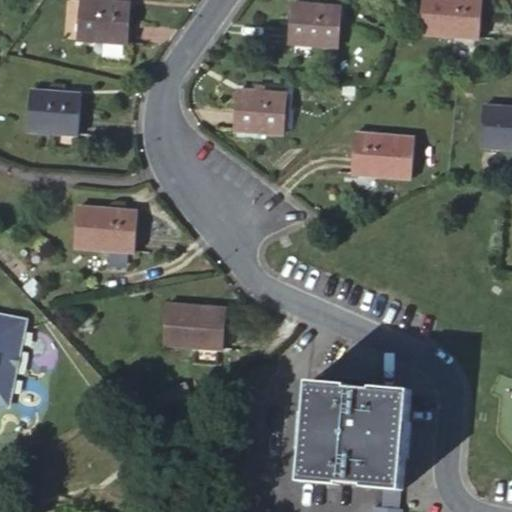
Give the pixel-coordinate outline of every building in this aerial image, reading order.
[(481,2),(455,0),(421,0),(419,36),(478,41),(481,2)] [(135,9),(86,5),(82,46),(132,50),(135,9)] [(340,13),(295,9),(291,46),(336,51),(340,13)] [(285,102),(239,98),(235,137),(281,141),(285,102)] [(84,103),(36,99),(33,140),(81,144),(84,103)] [(511,111),(485,109),(482,148),(511,150),(511,111)] [(413,146),(357,142),(353,182),(410,186),(413,146)] [(142,223),(86,219),(83,259),(139,262),(142,223)] [(229,317),(172,312),(169,352),(226,357),(229,317)] [(0,405),(4,406),(13,400),(27,332),(22,322),(0,318),(0,405)] [(354,384),(352,390),(353,394),(378,397),(379,393),(379,386),(354,384)] [(352,390),(314,387),(311,426),(306,487),(344,491),(345,488),(369,490),(369,493),(386,495),(403,496),(408,497),(411,464),(417,397),(379,393),(378,397),(353,394),(352,390)] [(238,468),(235,511),(243,511),(262,505),(266,464),(270,406),(243,404),(238,468)] [(401,511),(403,496),(386,495),(384,511),(401,511)]
